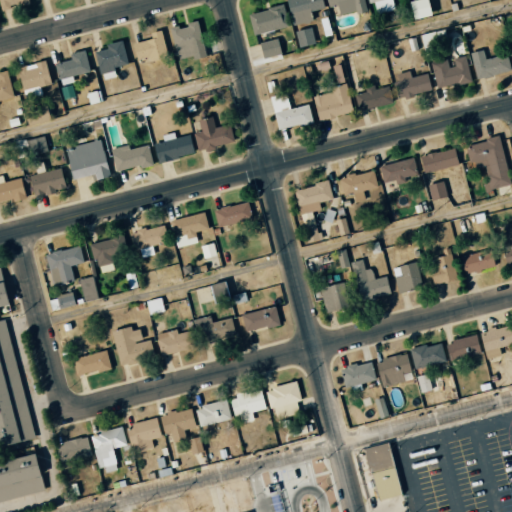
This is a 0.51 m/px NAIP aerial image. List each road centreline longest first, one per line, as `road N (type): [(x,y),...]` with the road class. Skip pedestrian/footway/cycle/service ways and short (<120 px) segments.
road 1 (residential): [(0,236),(511,103)]
road 2 (residential): [(355,511),(225,0)]
road 3 (residential): [(93,405),(511,295)]
road 4 (residential): [(93,405),(63,394),(20,231)]
road 5 (residential): [(0,43),(168,0)]
